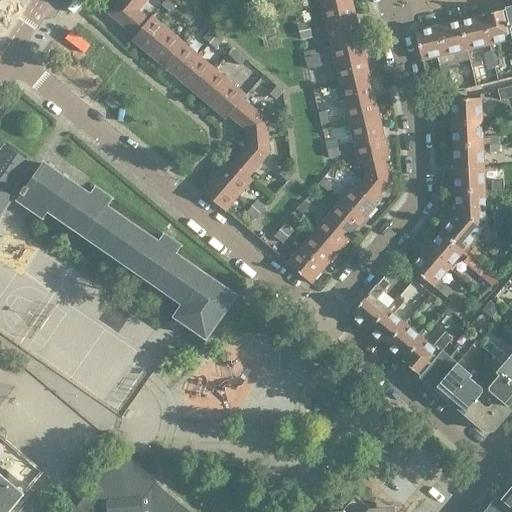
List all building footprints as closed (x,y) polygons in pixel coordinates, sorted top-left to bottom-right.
[(120,0),(109,14),(134,36),(148,20),(140,13),(141,12),(139,11),(148,0),(120,0)] [(168,0),(162,0),(159,3),(168,11),(174,5),(168,0)] [(318,0),(321,9),(350,2),(349,0),(318,0)] [(350,2),(321,9),(327,34),(356,27),(350,2)] [(195,16),(186,8),(180,15),(190,22),(195,16)] [(492,13),(481,16),(485,30),(488,46),(490,52),(492,61),(501,58),(499,49),(498,49),(497,44),(511,41),(505,10),(492,13)] [(148,20),(134,36),(132,39),(163,65),(182,43),(151,16),(148,20)] [(485,30),(481,16),(482,17),(460,22),(463,35),(467,51),(488,46),(485,30)] [(298,30),(309,28),(307,20),(296,22),(298,30)] [(460,22),(437,27),(447,71),(457,69),(453,54),(467,51),(463,35),(460,22)] [(356,27),(327,34),(334,61),(363,54),(356,27)] [(421,61),(422,60),(428,59),(429,60),(437,58),(440,73),(447,71),(437,27),(414,33),(421,61)] [(215,33),(209,28),(201,37),(208,42),(215,33)] [(309,28),(298,30),(299,38),(311,36),(309,28)] [(221,38),(215,33),(208,42),(214,47),(221,38)] [(182,43),(163,65),(179,79),(198,56),(182,43)] [(236,50),(230,56),(239,64),(245,57),(236,50)] [(492,61),(490,52),(482,54),(484,63),(492,61)] [(312,54),(304,57),(306,67),(314,65),(312,54)] [(363,54),(334,61),(341,89),(370,82),(363,54)] [(198,56),(179,79),(194,92),(213,69),(198,56)] [(263,73),(247,60),(243,65),(258,78),(263,73)] [(213,69),(194,92),(225,119),(229,115),(242,100),(245,96),(213,69)] [(457,69),(447,71),(449,78),(458,76),(457,69)] [(430,77),(428,84),(445,90),(447,83),(430,77)] [(370,82),(341,89),(347,115),(376,107),(370,82)] [(275,84),(268,93),(275,99),(282,90),(275,84)] [(511,85),(496,90),(499,101),(511,96),(511,85)] [(480,98),(451,99),(452,123),(482,122),(481,103),(480,103),(480,98)] [(242,100),(229,115),(246,130),(247,138),(267,136),(265,120),(242,100)] [(376,107),(347,115),(353,140),(382,133),(376,107)] [(325,109),(317,111),(320,123),(328,121),(325,109)] [(339,113),(331,114),(333,123),(341,121),(339,113)] [(482,122),(452,123),(453,147),(483,145),(489,145),(499,144),(498,136),(483,136),(482,122)] [(382,133),(353,140),(359,163),(364,162),(367,177),(389,182),(383,157),(388,156),(382,133)] [(248,145),(233,162),(249,176),(268,153),(267,136),(247,138),(248,145)] [(326,149),(337,147),(335,139),(325,141),(326,149)] [(499,144),(489,145),(489,153),(499,153),(499,144)] [(483,145),(453,147),(454,169),(485,168),(483,145)] [(0,214),(13,196),(9,193),(12,190),(21,197),(19,200),(32,209),(42,217),(44,214),(49,217),(174,303),(181,308),(175,317),(186,324),(205,337),(206,338),(235,295),(175,254),(180,246),(164,235),(158,242),(106,206),(111,199),(96,188),(90,195),(46,165),(44,163),(38,172),(28,166),(29,164),(5,147),(0,154),(0,214)] [(339,154),(337,147),(326,149),(327,157),(339,154)] [(229,159),(216,175),(239,195),(252,179),(249,176),(233,162),(229,159)] [(283,167),(278,173),(287,181),(293,174),(283,167)] [(485,168),(454,169),(455,192),(486,191),(500,191),(500,182),(485,182),(485,168)] [(216,175),(202,191),(225,211),(239,195),(216,175)] [(332,184),(324,177),(320,183),(327,190),(332,184)] [(354,185),(339,203),(362,222),(377,205),(373,201),(389,182),(367,177),(358,188),(354,185)] [(511,181),(500,182),(500,191),(511,190),(511,181)] [(486,191),(455,192),(456,215),(487,225),(486,191)] [(256,200),(251,206),(260,213),(265,207),(256,200)] [(303,200),(296,208),(302,214),(309,205),(303,200)] [(339,203),(320,225),(343,244),(362,222),(339,203)] [(251,206),(246,212),(255,220),(260,213),(251,206)] [(456,215),(441,233),(464,252),(465,251),(467,253),(477,241),(475,239),(487,225),(456,215)] [(494,218),(491,226),(501,229),(504,222),(494,218)] [(284,223),(279,230),(288,237),(293,231),(284,223)] [(320,225),(303,245),(326,264),(343,244),(320,225)] [(501,229),(491,226),(489,234),(498,237),(501,229)] [(279,230),(274,236),(283,244),(288,237),(279,230)] [(441,233),(426,250),(449,270),(464,252),(441,233)] [(303,245),(287,263),(310,283),(326,264),(303,245)] [(426,250),(412,268),(433,286),(447,298),(452,291),(440,280),(449,270),(426,250)] [(477,261),(469,254),(464,261),(470,268),(477,261)] [(382,278),(376,285),(383,290),(389,284),(382,278)] [(368,330),(391,303),(393,300),(383,290),(376,285),(368,294),(350,315),(368,330)] [(397,296),(393,300),(391,303),(398,308),(404,301),(397,296)] [(490,301),(482,310),(491,317),(496,313),(495,305),(490,301)] [(377,320),(368,330),(386,345),(395,335),(405,322),(394,313),(398,308),(391,303),(377,320)] [(395,335),(386,345),(403,359),(412,349),(422,336),(405,322),(395,335)] [(478,332),(484,336),(487,333),(480,328),(478,332)] [(483,337),(484,337),(495,346),(497,348),(503,341),(489,331),(483,337)] [(421,376),(441,351),(442,350),(452,338),(445,332),(434,345),(422,336),(412,349),(403,359),(402,360),(421,376)] [(465,352),(473,344),(478,338),(473,333),(460,347),(465,352)] [(495,346),(484,337),(482,340),(482,347),(490,353),(495,346)] [(482,340),(478,338),(473,344),(480,350),(482,347),(482,340)] [(497,348),(509,357),(511,359),(511,348),(503,341),(497,348)] [(457,363),(436,389),(450,401),(469,378),(477,369),(470,362),(473,358),(480,350),(473,344),(465,352),(457,363)] [(442,350),(441,351),(421,376),(436,389),(457,363),(465,352),(460,347),(459,346),(450,357),(442,350)] [(503,364),(497,371),(500,374),(511,384),(511,359),(509,357),(497,348),(495,346),(490,353),(503,364)] [(489,387),(489,389),(511,408),(511,407),(511,384),(500,374),(489,387)] [(469,378),(450,401),(465,414),(477,400),(482,393),(482,390),(482,389),(469,378)] [(477,400),(465,414),(485,431),(493,430),(511,408),(489,389),(482,390),(482,393),(477,400)] [(0,511),(9,511),(43,471),(0,435),(0,511)] [(188,511),(120,455),(73,511),(188,511)] [(511,483),(511,482),(499,497),(511,508),(511,483)] [(395,511),(395,506),(369,508),(354,497),(342,511),(326,511),(395,511)] [(511,511),(511,508),(499,497),(486,511),(511,511)]
